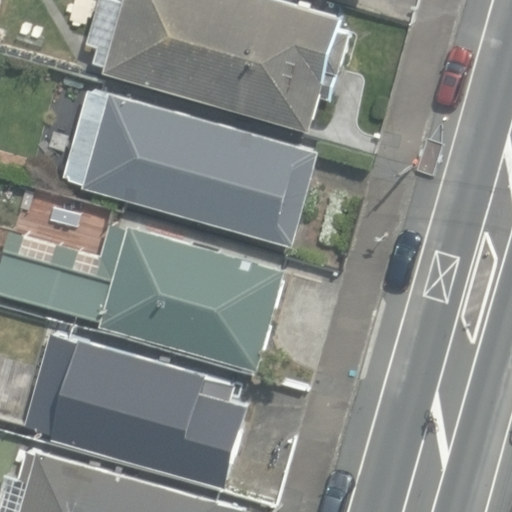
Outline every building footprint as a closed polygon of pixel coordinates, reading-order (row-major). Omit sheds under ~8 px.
[(0,0),(0,14),(0,13),(18,18),(23,0),(22,0),(0,0)] [(112,61),(110,67),(318,126),(328,93),(339,96),(359,26),(350,23),(354,12),(311,0),(104,0),(94,37),(105,40),(100,57),(112,61)] [(90,179),(89,183),(300,243),(328,145),(114,84),(113,89),(94,84),(68,172),(90,179)] [(0,286),(107,316),(106,320),(265,366),(293,263),(135,218),(133,224),(116,219),(106,251),(19,224),(0,285),(0,286)] [(59,429),(57,434),(233,483),(256,400),(210,387),(215,369),(86,333),(84,337),(56,329),(31,422),(59,429)] [(0,511),(250,511),(253,503),(44,444),(43,449),(31,446),(23,473),(10,469),(0,503),(0,511)]
